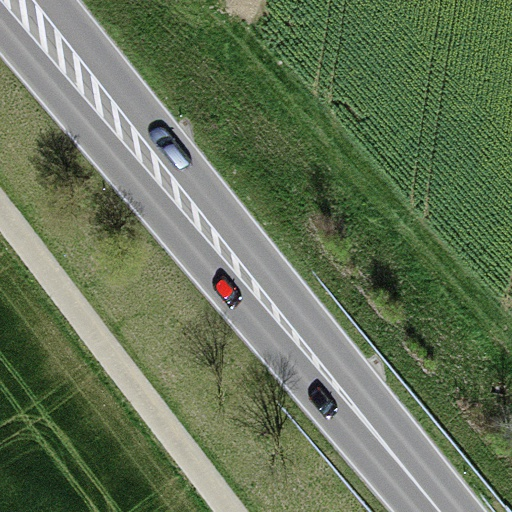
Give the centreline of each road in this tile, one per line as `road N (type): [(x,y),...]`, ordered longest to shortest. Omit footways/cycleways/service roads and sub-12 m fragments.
road 1 (secondary): [(441,511),(20,0)]
road 2 (track): [(511,354),(204,0)]
